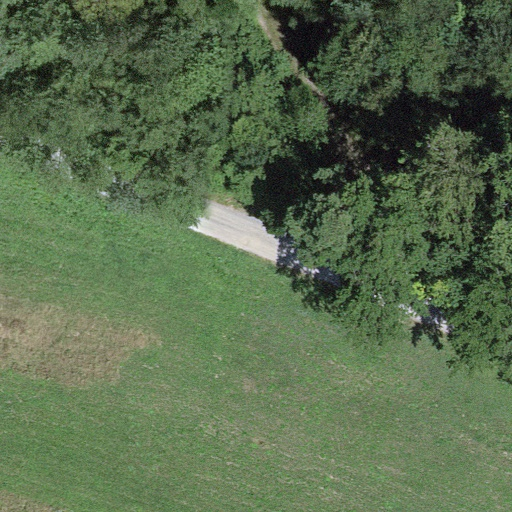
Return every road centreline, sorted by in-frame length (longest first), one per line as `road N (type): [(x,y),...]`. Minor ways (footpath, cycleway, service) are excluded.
road 1 (track): [(511,332),(0,136)]
road 2 (track): [(449,303),(356,175),(273,0)]
